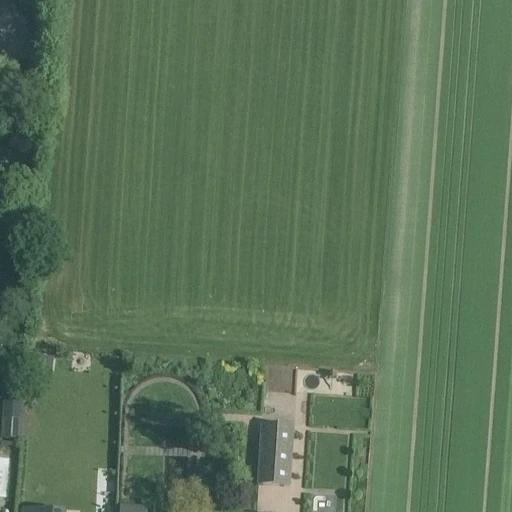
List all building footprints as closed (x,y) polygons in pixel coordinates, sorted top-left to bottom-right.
[(16,132),(9,148),(27,157),(35,140),(16,132)] [(35,357),(33,370),(52,372),(54,359),(35,357)] [(297,393),(298,368),(266,367),(265,391),(297,393)] [(93,511),(113,511),(119,379),(85,378),(80,511),(93,511)] [(22,405),(2,403),(0,439),(19,441),(22,405)] [(290,427),(259,425),(255,484),(287,486),(290,427)] [(24,503),(47,503),(48,441),(25,441),(24,503)]
